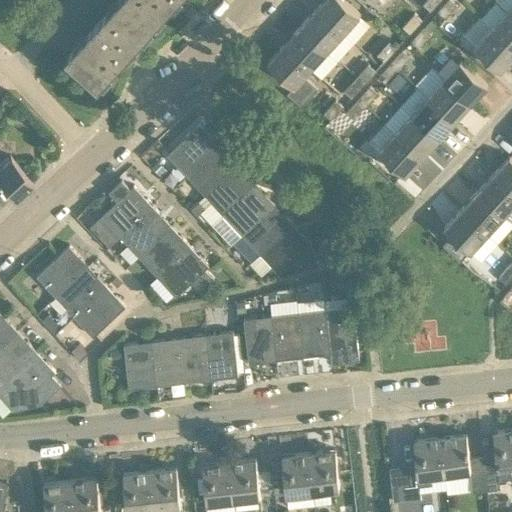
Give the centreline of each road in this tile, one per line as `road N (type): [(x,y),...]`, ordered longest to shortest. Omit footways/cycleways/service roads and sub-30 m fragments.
road 1 (residential): [(0,432),(511,383)]
road 2 (residential): [(94,159),(264,0)]
road 3 (residential): [(381,248),(511,105)]
road 4 (residential): [(94,159),(0,60)]
road 5 (residential): [(0,247),(94,159)]
